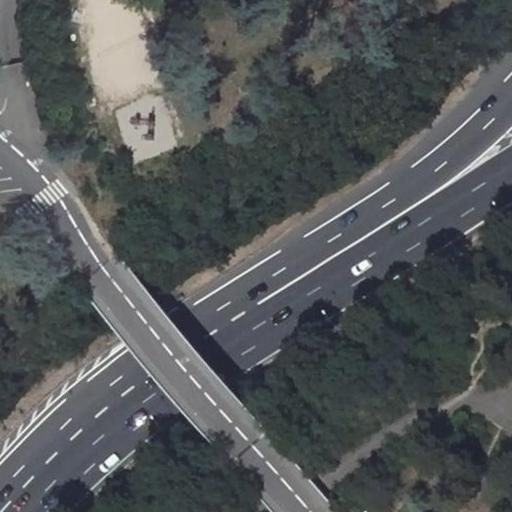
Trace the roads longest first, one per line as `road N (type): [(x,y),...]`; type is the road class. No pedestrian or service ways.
road 1 (trunk): [(260,303),(103,422),(11,511)]
road 2 (trunk): [(511,100),(436,170),(338,234),(260,303)]
road 3 (trunk): [(511,167),(359,267),(260,303)]
